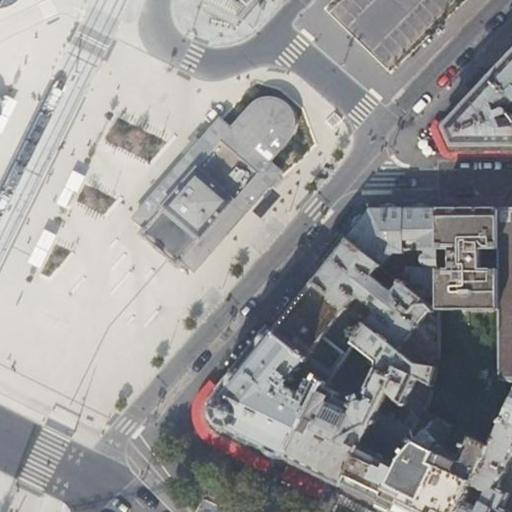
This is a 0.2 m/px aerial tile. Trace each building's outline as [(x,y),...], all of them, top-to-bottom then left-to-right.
[(209,0),(209,2),(214,4),(210,10),(215,12),(221,15),(224,9),(241,18),(256,0),(209,0)] [(511,53),(491,75),(511,95),(511,53)] [(511,149),(511,116),(509,117),(505,109),(511,105),(511,95),(491,75),(469,99),(443,127),(454,150),(487,150),(508,149),(511,149)] [(147,123),(163,89),(142,80),(127,114),(147,123)] [(202,140),(193,151),(179,167),(169,178),(145,206),(135,218),(146,228),(140,234),(160,252),(168,259),(178,268),(183,261),(195,271),(245,214),(248,211),(247,210),(252,205),(276,179),(281,172),(270,162),(276,154),(288,141),(290,137),(292,134),(294,131),(295,126),(295,122),(294,116),(292,112),(289,107),(286,104),(281,101),(276,99),(270,98),(265,99),(261,100),(256,102),(252,106),(247,112),(238,122),(231,129),(229,127),(225,124),(220,119),(216,124),(213,128),(208,133),(202,140)] [(471,210),(440,210),(439,311),(502,310),(501,209),(471,210)] [(511,209),(501,209),(502,310),(503,379),(511,381),(511,209)] [(363,223),(350,240),(382,266),(403,282),(434,307),(439,311),(440,210),(436,210),(433,210),(373,210),(363,223)] [(326,270),(350,240),(343,235),(319,265),(326,270)] [(382,266),(350,240),(326,270),(316,282),(349,309),(357,299),(363,299),(376,309),(377,315),(369,325),(401,351),(434,307),(403,282),(394,292),(374,276),(382,266)] [(270,326),(277,331),(315,283),(309,278),(287,305),(270,326)] [(316,282),(315,283),(277,331),(310,359),(326,371),(332,377),(355,345),(369,325),(349,309),(316,282)] [(439,368),(439,311),(434,307),(401,351),(418,365),(439,368)] [(401,351),(369,325),(355,345),(377,362),(366,392),(366,393),(366,394),(366,396),(367,397),(365,401),(362,401),(359,395),(353,399),(356,404),(350,400),(351,395),(342,390),(345,383),(332,377),(325,387),(291,459),(329,478),(346,487),(391,391),(403,404),(419,380),(434,387),(439,368),(418,365),(401,351)] [(247,437),(221,425),(217,406),(273,336),(266,330),(240,363),(201,412),(208,442),(268,472),(277,453),(247,437)] [(277,331),(273,336),(217,406),(221,425),(247,437),(277,453),(291,459),(325,387),(332,377),(326,371),(318,381),(317,381),(314,381),(313,381),(309,392),(301,394),(300,393),(300,392),(299,390),(297,388),(296,387),(294,387),(293,386),(291,386),(290,386),(289,385),(310,359),(277,331)] [(421,423),(403,404),(391,391),(346,487),(371,499),(382,504),(397,511),(461,511),(494,446),(427,411),(421,423)] [(511,511),(511,407),(494,446),(461,511),(511,511)] [(211,480),(207,488),(208,495),(227,504),(233,500),(237,493),(211,480)] [(242,503),(239,511),(264,511),(265,510),(242,503)]
